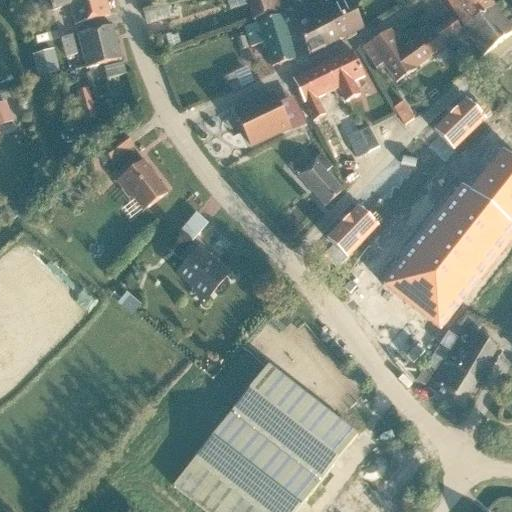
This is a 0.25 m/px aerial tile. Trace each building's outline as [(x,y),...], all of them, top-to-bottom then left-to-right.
[(109,0),(52,0),(56,14),(80,6),(87,28),(116,19),(109,0)] [(254,26),(291,14),(286,0),(228,0),(233,14),(248,9),(254,26)] [(353,0),(327,0),(326,1),(344,39),(368,27),(353,0)] [(496,3),(492,0),(449,0),(449,1),(459,15),(468,26),(496,3)] [(326,1),(299,13),(316,51),(344,39),(326,1)] [(468,26),(458,34),(460,37),(480,60),(511,33),(511,23),(496,3),(468,26)] [(409,53),(420,69),(460,37),(458,34),(468,26),(459,15),(409,53)] [(285,18),(246,33),(254,53),(266,49),(275,71),(301,61),(285,18)] [(119,27),(61,42),(67,61),(83,57),(88,76),(107,71),(111,86),(133,80),(119,27)] [(393,29),(369,45),(396,85),(420,69),(409,53),(393,29)] [(55,51),(33,57),(40,81),(61,74),(55,51)] [(373,74),(361,52),(326,70),(338,93),(347,110),(365,101),(356,83),(373,74)] [(326,70),(297,85),(318,127),(331,121),(321,102),(338,93),(326,70)] [(89,88),(79,91),(88,118),(98,115),(89,88)] [(239,116),(258,155),(299,135),(280,96),(239,116)] [(404,102),(395,108),(407,125),(416,119),(404,102)] [(351,114),(339,120),(358,160),(381,150),(371,127),(359,132),(351,114)] [(123,136),(89,161),(96,171),(110,161),(112,165),(133,149),(123,136)] [(511,212),(511,154),(484,189),(511,212)] [(332,172),(321,157),(298,173),(324,209),(341,190),(326,176),(332,172)] [(143,213),(168,194),(143,162),(114,183),(130,203),(133,200),(143,213)] [(472,180),(387,282),(441,327),(467,297),(498,323),(511,307),(511,305),(490,287),(511,260),(511,212),(484,189),(472,180)] [(165,249),(178,260),(206,225),(193,214),(165,249)] [(209,304),(233,276),(202,250),(179,277),(197,292),(196,294),(209,304)] [(135,275),(144,278),(148,268),(139,264),(135,275)] [(500,348),(470,332),(452,366),(484,380),(500,348)] [(442,362),(428,393),(470,412),(484,380),(452,366),(442,362)] [(297,511),(357,437),(267,367),(172,488),(202,511),(297,511)]
